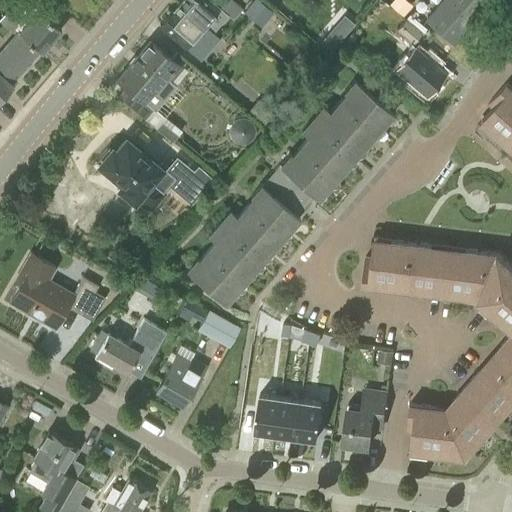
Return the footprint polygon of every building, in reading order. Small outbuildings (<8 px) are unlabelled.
[(213,32),(228,15),(210,0),(181,0),(181,1),(192,11),(191,13),(203,24),(213,32)] [(251,0),(244,11),(262,24),(273,10),(259,0),(251,0)] [(411,4),(406,0),(393,0),(390,4),(402,14),(411,4)] [(463,32),(473,21),(448,0),(442,0),(426,19),(451,41),(460,30),(463,32)] [(490,0),(448,0),(473,21),(473,20),(471,18),(479,8),(482,10),(490,0)] [(218,36),(213,32),(203,24),(191,13),(192,11),(181,1),(173,10),(172,10),(160,24),(199,58),(218,36)] [(18,31),(41,51),(61,29),(38,9),(19,31),(18,31)] [(0,20),(11,30),(18,22),(6,12),(0,19),(0,20)] [(412,43),(422,31),(405,17),(395,29),(412,43)] [(28,63),(39,50),(18,31),(19,31),(17,29),(0,49),(0,99),(13,84),(11,82),(22,70),(23,70),(24,70),(29,64),(28,63)] [(328,32),(320,41),(330,50),(338,41),(328,32)] [(144,118),(152,109),(155,111),(176,86),(170,81),(182,67),(177,62),(150,40),(117,79),(125,86),(117,96),(144,118)] [(426,56),(415,46),(395,70),(426,97),(446,73),(435,63),(437,61),(428,54),(426,56)] [(338,102),(374,134),(393,113),(354,79),(344,91),(346,93),(338,102)] [(511,85),(507,82),(489,103),(493,107),(481,121),(511,149),(511,85)] [(265,126),(275,115),(258,99),(248,110),(265,126)] [(356,156),(374,134),(338,102),(330,111),(323,105),(313,117),(356,156)] [(229,128),(229,129),(229,130),(229,131),(229,132),(229,133),(230,134),(230,135),(231,136),(231,137),(232,137),(232,138),(233,139),(234,140),(235,140),(235,141),(236,141),(237,141),(238,142),(239,142),(240,142),(241,142),(242,142),(243,142),(244,142),(245,142),(246,142),(246,141),(247,141),(248,141),(249,140),(250,140),(250,139),(251,139),(251,138),(252,138),(252,137),(253,136),(253,135),(254,135),(254,134),(254,133),(254,132),(255,132),(255,131),(255,130),(255,129),(255,128),(255,127),(254,127),(254,126),(254,125),(254,124),(253,124),(253,123),(253,122),(252,121),(251,120),(250,120),(250,119),(249,119),(249,118),(248,118),(247,118),(247,117),(246,117),(245,117),(244,117),(244,116),(243,116),(242,116),(241,116),(240,116),(239,116),(239,117),(238,117),(237,117),(236,118),(235,118),(234,119),(233,120),(232,120),(232,121),(231,121),(231,122),(230,123),(230,124),(230,125),(229,125),(229,126),(229,127),(229,128)] [(337,177),(356,156),(313,117),(301,130),(308,136),(301,145),(337,177)] [(164,171),(126,139),(115,152),(112,149),(107,145),(95,159),(100,163),(124,183),(121,187),(134,199),(137,195),(151,206),(169,184),(191,203),(212,178),(198,167),(193,171),(176,157),(164,171)] [(318,199),(337,177),(301,145),(292,155),(290,153),(280,164),(279,163),(278,164),(314,195),(318,199)] [(297,215),(314,195),(278,164),(260,184),(297,215)] [(300,217),(297,215),(260,184),(250,196),(252,197),(244,208),(281,239),(300,217)] [(262,260),(281,239),(244,208),(236,216),(229,210),(218,223),(262,260)] [(244,282),(262,260),(218,223),(208,235),(215,241),(207,250),(244,282)] [(511,264),(498,253),(374,237),(372,256),(366,256),(362,283),(389,287),(390,280),(424,285),(424,291),(463,296),(463,289),(481,292),(494,303),(490,308),(505,321),(509,316),(511,318),(511,330),(506,337),(501,344),(506,348),(483,374),(478,370),(452,400),(457,404),(446,417),(441,413),(436,412),(436,406),(410,402),(406,431),(412,431),(410,451),(466,458),(511,404),(511,264)] [(225,303),(244,282),(207,250),(199,260),(196,258),(186,270),(225,303)] [(92,320),(106,297),(95,290),(98,285),(82,276),(72,293),(47,279),(55,266),(31,252),(14,281),(19,284),(10,300),(55,326),(67,305),(82,314),(92,320)] [(151,298),(158,285),(140,275),(133,288),(151,298)] [(228,346),(238,327),(207,310),(197,329),(228,346)] [(282,325),(281,337),(289,338),(290,326),(289,326),(282,325)] [(304,326),(300,337),(307,340),(311,329),(308,328),(304,326)] [(107,332),(100,329),(89,349),(96,353),(94,356),(111,366),(113,362),(128,370),(138,351),(149,357),(161,337),(148,330),(145,336),(136,332),(129,344),(107,332)] [(311,329),(307,340),(315,343),(319,332),(311,329)] [(391,365),(393,351),(379,349),(377,362),(391,365)] [(191,360),(177,352),(156,388),(159,390),(157,393),(166,398),(168,395),(184,404),(196,384),(195,383),(204,366),(192,359),(191,360)] [(384,418),(388,391),(365,388),(363,404),(349,402),(343,441),(369,445),(373,417),(384,418)] [(258,391),(253,428),(274,431),(279,394),(258,391)] [(279,394),(274,431),(295,434),(300,397),(279,394)] [(300,397),(295,434),(315,436),(320,400),(300,397)] [(70,462),(79,447),(48,429),(32,457),(36,460),(30,470),(47,480),(42,490),(46,492),(38,507),(47,511),(55,511),(75,476),(61,468),(66,459),(70,462)] [(137,511),(151,489),(129,476),(121,490),(111,485),(104,499),(113,504),(123,509),(122,511),(137,511)] [(57,511),(86,511),(89,508),(67,495),(57,511)]
